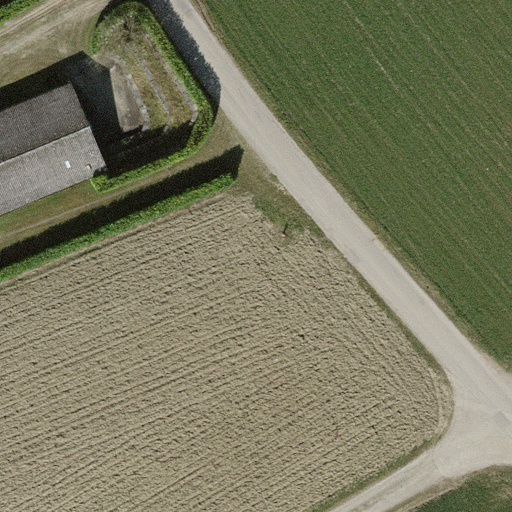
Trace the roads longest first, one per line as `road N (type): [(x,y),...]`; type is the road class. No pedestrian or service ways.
road 1 (unclassified): [(511,421),(163,0)]
road 2 (track): [(356,511),(511,421)]
